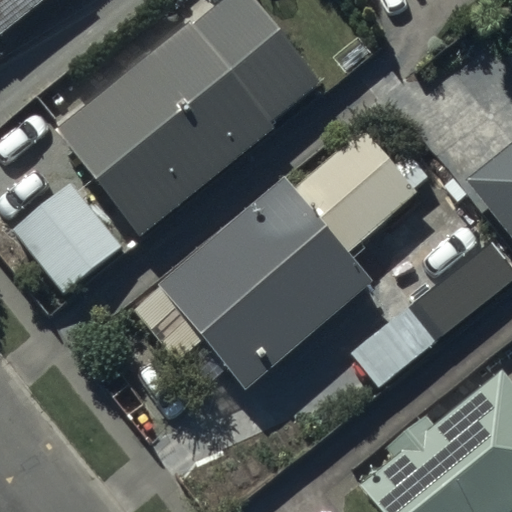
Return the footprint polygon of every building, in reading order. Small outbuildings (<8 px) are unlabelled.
[(0,0),(0,41),(53,0),(0,0)] [(326,98),(248,0),(227,0),(54,138),(85,176),(11,235),(66,304),(326,98)] [(511,150),(465,190),(511,247),(511,62),(508,66),(511,71),(511,150)] [(292,197),(283,186),(131,317),(176,370),(200,349),(243,399),(371,289),(347,260),(415,200),(411,196),(433,177),(413,155),(392,173),(361,138),(292,197)] [(440,342),(412,309),(349,360),(377,394),(440,342)] [(395,463),(357,494),(371,511),(511,511),(511,396),(499,381),(432,434),(423,423),(386,452),(395,463)]
